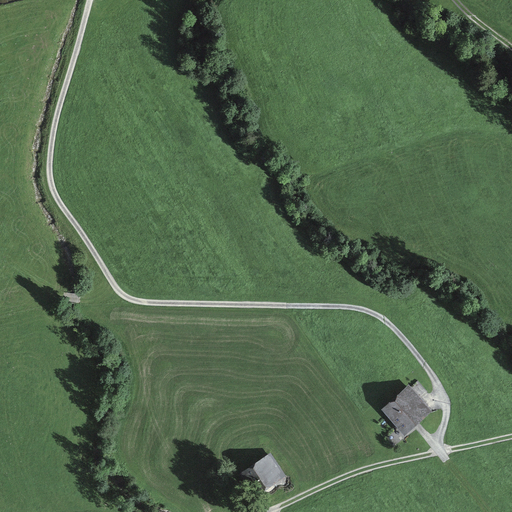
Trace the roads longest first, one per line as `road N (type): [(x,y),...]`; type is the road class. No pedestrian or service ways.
road 1 (track): [(435,452),(446,408),(439,386),(380,317),(355,308),(135,303),(109,277),(52,189),(49,169),(89,0)]
road 2 (track): [(266,511),(358,471),(511,436)]
